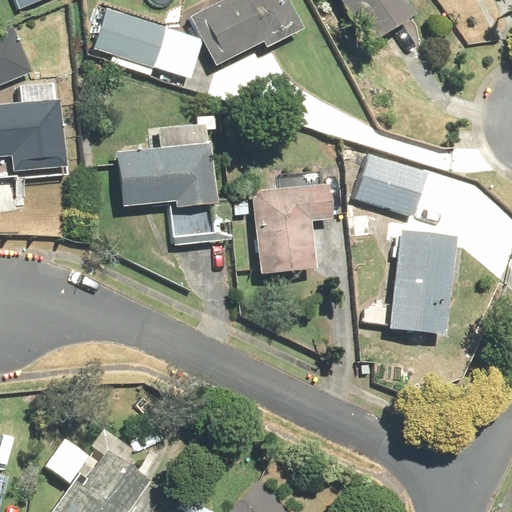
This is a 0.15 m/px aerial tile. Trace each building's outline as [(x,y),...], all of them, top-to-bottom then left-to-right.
[(5,0),(11,11),(36,0),(5,0)] [(279,0),(223,0),(183,21),(209,70),(256,47),(260,56),(298,37),(279,0)] [(407,18),(395,0),(329,0),(359,48),(407,18)] [(160,28),(97,9),(85,51),(148,69),(160,28)] [(17,107),(0,107),(0,162),(3,163),(4,176),(59,171),(54,104),(49,104),(48,86),(15,88),(17,107)] [(151,152),(110,156),(114,212),(164,207),(168,250),(226,245),(215,125),(149,130),(151,152)] [(421,173),(354,154),(341,197),(408,217),(421,173)] [(323,190),(245,196),(252,278),(310,274),(306,225),(326,224),(323,190)] [(371,215),(349,214),(349,239),(371,239),(371,215)] [(451,241),(394,235),(384,335),(440,341),(451,241)] [(127,451),(99,432),(45,511),(128,511),(147,484),(118,464),(127,451)] [(283,511),(255,481),(221,511),(283,511)]
